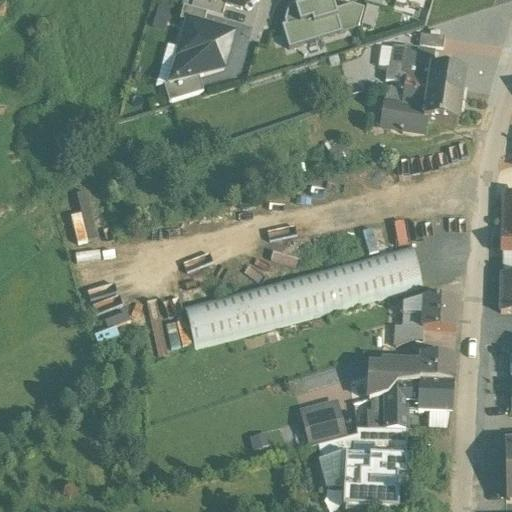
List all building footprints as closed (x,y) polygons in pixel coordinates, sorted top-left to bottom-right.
[(206,16),(222,21),(226,7),(200,0),(194,0),(191,12),(206,16)] [(200,0),(226,7),(240,11),(243,0),(200,0)] [(283,31),(289,52),(340,37),(334,13),(330,2),(319,5),(318,0),(289,9),(285,24),(286,30),(283,31)] [(154,28),(165,30),(169,6),(158,4),(154,28)] [(334,13),(340,37),(357,32),(363,11),(351,8),(334,13)] [(187,25),(203,29),(206,16),(191,12),(184,10),(179,23),(187,25)] [(203,29),(187,25),(169,88),(193,81),(199,79),(224,72),(234,36),(203,29)] [(444,40),(420,37),(419,48),(442,52),(444,40)] [(435,55),(393,50),(390,72),(401,73),(401,77),(429,81),(431,69),(432,70),(435,55)] [(432,70),(431,69),(429,81),(427,96),(460,101),(464,74),(432,70)] [(390,72),(388,71),(386,84),(399,86),(401,77),(401,73),(390,72)] [(429,81),(401,77),(399,86),(398,91),(427,96),(429,81)] [(163,89),(168,106),(203,96),(199,79),(193,81),(169,88),(163,89)] [(398,91),(391,90),(387,92),(385,103),(391,104),(387,130),(423,136),(425,122),(423,122),(425,110),(396,105),(398,91)] [(427,96),(398,91),(396,105),(425,110),(427,96)] [(460,101),(427,96),(425,110),(423,122),(425,122),(457,127),(460,101)] [(511,197),(504,197),(502,257),(511,257),(511,197)] [(410,248),(183,309),(194,351),(422,291),(410,248)] [(511,277),(501,277),(500,315),(511,315),(511,277)] [(457,303),(423,302),(403,308),(402,318),(422,318),(422,332),(455,334),(457,303)] [(421,344),(422,332),(395,330),(393,350),(413,343),(421,344)] [(453,359),(421,358),(420,368),(419,384),(452,385),(453,359)] [(419,384),(420,368),(378,366),(378,370),(365,370),(363,405),(384,399),(387,398),(397,388),(405,388),(419,386),(419,384)] [(452,385),(419,384),(419,386),(417,414),(451,416),(453,385),(452,385)] [(419,386),(405,388),(404,414),(405,414),(417,414),(419,386)] [(405,388),(397,388),(387,398),(384,399),(384,406),(385,433),(405,433),(405,414),(404,414),(405,388)] [(334,406),(298,415),(307,450),(343,441),(334,406)] [(384,406),(376,407),(376,414),(369,415),(369,433),(385,433),(384,406)] [(369,433),(356,432),(357,438),(317,449),(321,464),(318,465),(325,493),(343,494),(342,511),(345,511),(344,511),(397,511),(399,494),(396,494),(397,480),(408,480),(409,461),(406,461),(407,433),(405,433),(385,433),(369,433)]
